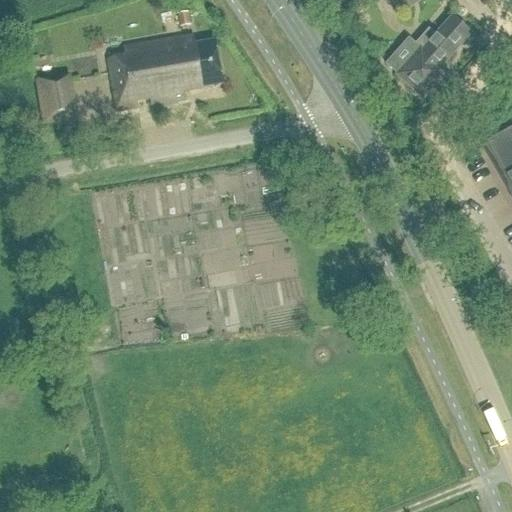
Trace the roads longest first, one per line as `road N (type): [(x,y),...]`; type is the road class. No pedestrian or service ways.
road 1 (primary): [(511,456),(346,106)]
road 2 (unclassified): [(0,182),(275,132),(346,106)]
road 3 (residential): [(511,277),(447,165),(439,132),(481,73),(511,49)]
road 4 (primary): [(346,106),(276,0)]
